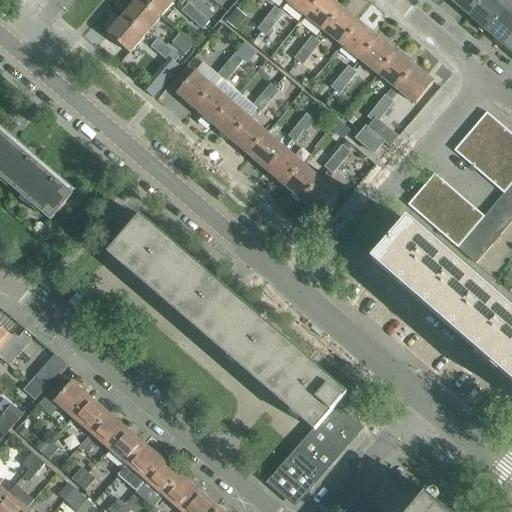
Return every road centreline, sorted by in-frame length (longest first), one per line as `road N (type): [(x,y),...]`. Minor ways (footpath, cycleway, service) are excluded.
road 1 (unclassified): [(297,294),(12,45)]
road 2 (residential): [(297,294),(482,72)]
road 3 (residential): [(56,332),(110,272),(259,401)]
road 4 (residential): [(209,461),(56,332)]
road 5 (unclassified): [(421,398),(297,294)]
road 6 (residential): [(324,511),(421,398)]
